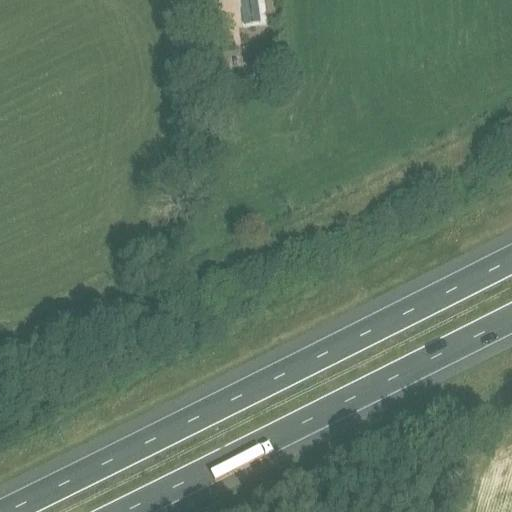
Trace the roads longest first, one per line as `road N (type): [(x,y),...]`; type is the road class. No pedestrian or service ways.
road 1 (motorway): [(511,253),(0,511)]
road 2 (motorway): [(142,511),(511,326)]
